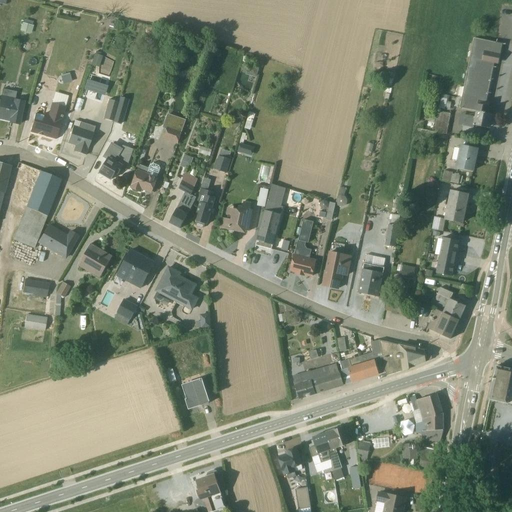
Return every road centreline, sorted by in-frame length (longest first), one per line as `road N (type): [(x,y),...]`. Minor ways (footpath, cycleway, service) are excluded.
road 1 (unclassified): [(0,151),(51,166),(261,284),(336,317),(429,341)]
road 2 (primary): [(11,511),(417,379)]
road 3 (primary): [(479,346),(511,190)]
